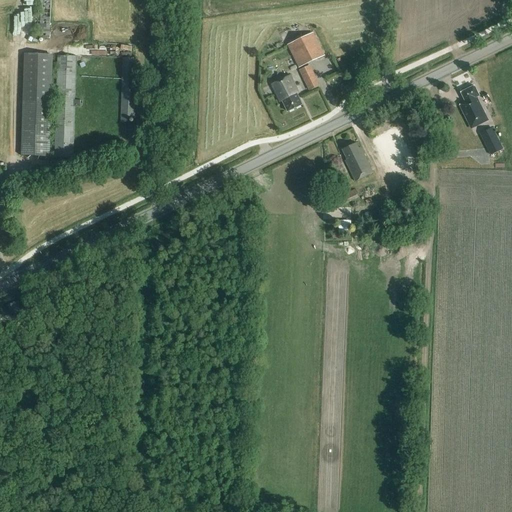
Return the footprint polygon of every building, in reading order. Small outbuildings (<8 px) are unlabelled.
[(34,0),(33,38),(49,39),(50,0),(34,0)] [(299,68),(324,56),(313,33),(287,46),(299,68)] [(53,56),(42,55),(24,55),(21,156),(49,157),(53,56)] [(73,157),(74,106),(81,107),(82,101),(74,101),(76,56),(58,56),(55,157),(73,157)] [(123,58),(121,122),(129,122),(129,119),(134,119),(136,58),(123,58)] [(310,67),(302,70),(307,81),(315,78),(310,67)] [(297,94),(299,93),(290,75),(271,85),(280,102),(282,101),(287,112),(302,105),(297,94)] [(465,103),(459,106),(471,129),(488,121),(476,97),(479,96),(474,86),(461,93),(465,103)] [(492,129),(484,133),(491,147),(500,143),(492,129)] [(361,148),(359,149),(356,143),(342,150),(347,160),(345,161),(355,182),(373,173),(361,148)] [(373,186),(362,191),(364,195),(375,190),(373,186)] [(332,191),(340,208),(359,198),(355,190),(345,195),(341,187),(332,191)]
